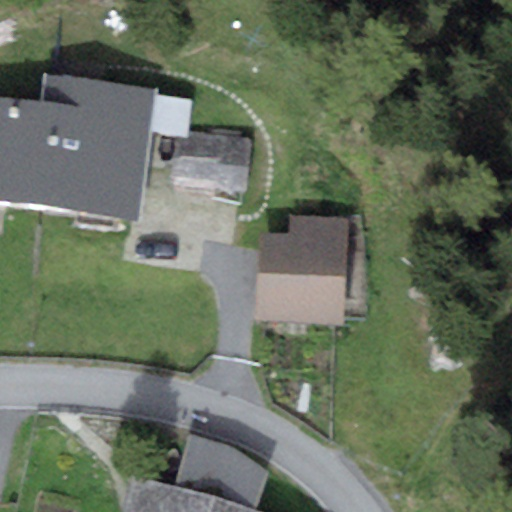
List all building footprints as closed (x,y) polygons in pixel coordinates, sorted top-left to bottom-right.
[(44,76),(41,103),(53,104),(40,207),(141,220),(157,89),(44,76)] [(0,202),(40,207),(53,104),(41,103),(0,97),(0,202)] [(252,137),(173,131),(168,187),(248,194),(252,137)] [(343,325),(348,218),(290,216),(289,233),(263,232),(259,321),(343,325)] [(257,511),(269,472),(230,445),(190,433),(174,487),(134,475),(123,511),(257,511)]
